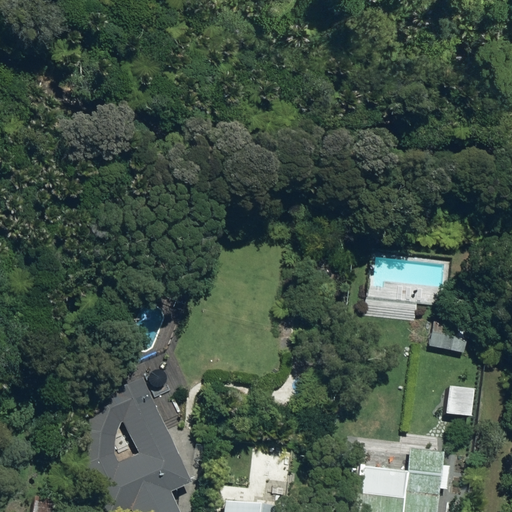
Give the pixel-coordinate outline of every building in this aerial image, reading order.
[(429,345),(462,352),(468,326),(434,319),(429,345)] [(188,480),(142,374),(50,415),(93,511),(121,511),(127,509),(128,511),(176,511),(167,489),(188,480)] [(303,404),(314,404),(314,408),(327,409),(327,405),(332,405),(333,388),(304,386),(303,404)] [(286,511),(294,446),(256,442),(251,486),(225,484),(221,511),(286,511)] [(433,511),(442,448),(409,443),(401,496),(356,490),(352,511),(433,511)] [(29,511),(51,511),(53,496),(32,493),(29,511)]
